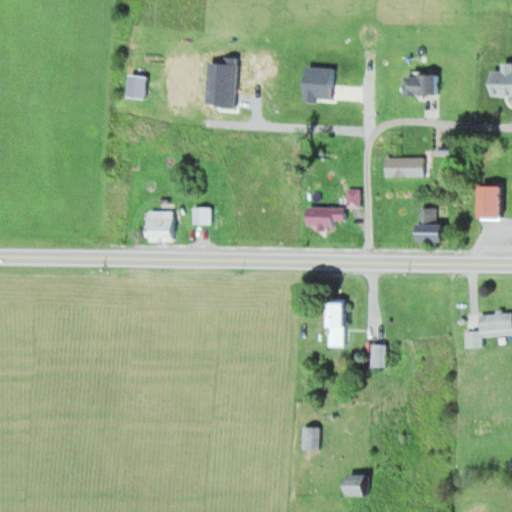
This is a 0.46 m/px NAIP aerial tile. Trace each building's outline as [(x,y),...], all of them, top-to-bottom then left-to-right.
[(407,93),(439,93),(439,73),(407,73),(407,93)] [(425,176),(425,156),(386,156),(386,176),(425,176)] [(481,184),(481,216),(503,216),(503,184),(481,184)] [(360,188),(348,188),(348,206),(360,206),(360,188)] [(347,206),(310,206),(310,226),(336,226),(336,220),(347,220),(347,206)] [(211,207),(193,207),(193,223),(211,223),(211,207)] [(420,240),(447,240),(447,222),(436,222),(436,207),(420,207),(420,240)] [(149,241),(174,241),(174,209),(149,209),(149,241)] [(330,346),(346,347),(347,299),(330,299),(330,346)] [(511,311),(482,313),(483,330),(467,331),(468,348),(485,347),(485,336),(511,334),(511,311)] [(372,366),(388,366),(388,343),(372,343),(372,366)] [(321,425),(303,425),(303,449),(321,449),(321,425)] [(350,495),(371,495),(371,473),(350,473),(350,495)]
